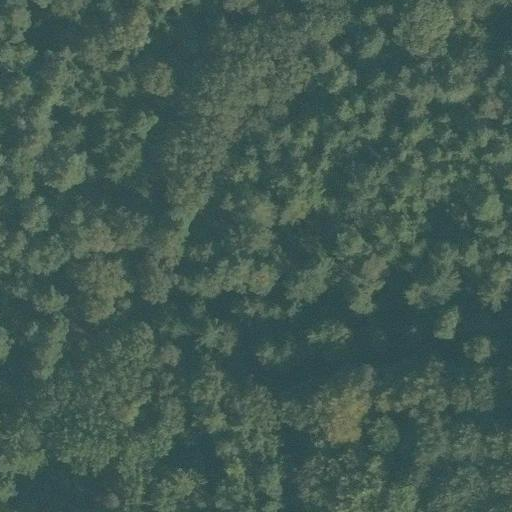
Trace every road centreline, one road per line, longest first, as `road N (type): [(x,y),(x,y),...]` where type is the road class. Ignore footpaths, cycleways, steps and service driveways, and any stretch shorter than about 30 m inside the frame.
road 1 (track): [(0,416),(316,363)]
road 2 (track): [(316,363),(511,349)]
road 3 (track): [(316,363),(322,511)]
